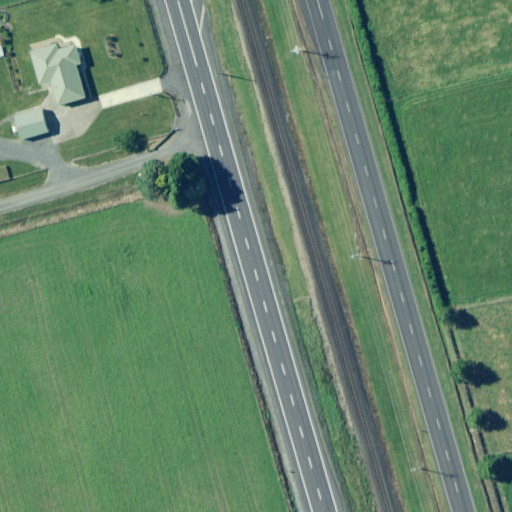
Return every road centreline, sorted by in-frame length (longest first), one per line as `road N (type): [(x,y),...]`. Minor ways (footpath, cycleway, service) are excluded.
road 1 (primary): [(177,0),(326,511)]
road 2 (tertiary): [(318,0),(465,511)]
road 3 (track): [(0,208),(217,137)]
